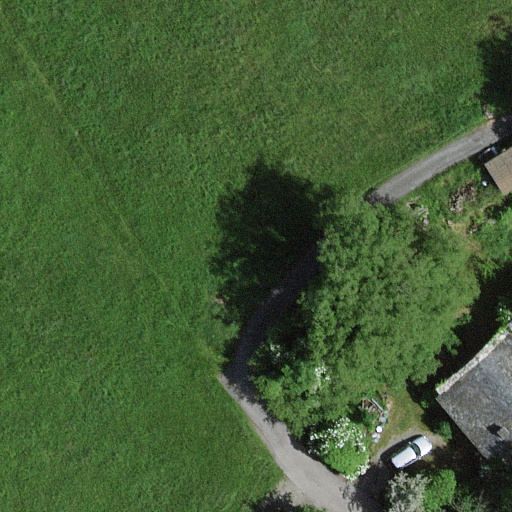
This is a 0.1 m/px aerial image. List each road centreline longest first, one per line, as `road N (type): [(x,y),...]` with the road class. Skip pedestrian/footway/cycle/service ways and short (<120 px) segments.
road 1 (unclassified): [(357,511),(306,470),(256,391),(270,311),(346,218),(511,121)]
road 2 (track): [(0,18),(107,207),(256,391)]
